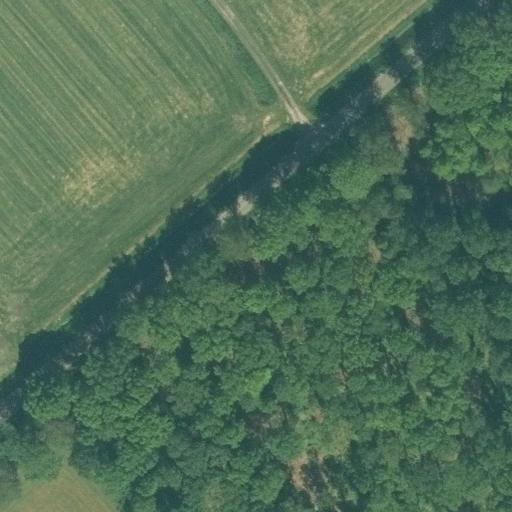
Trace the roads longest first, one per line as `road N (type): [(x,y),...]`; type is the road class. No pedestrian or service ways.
road 1 (unclassified): [(0,409),(476,0)]
road 2 (track): [(481,511),(474,152),(437,154),(369,91)]
